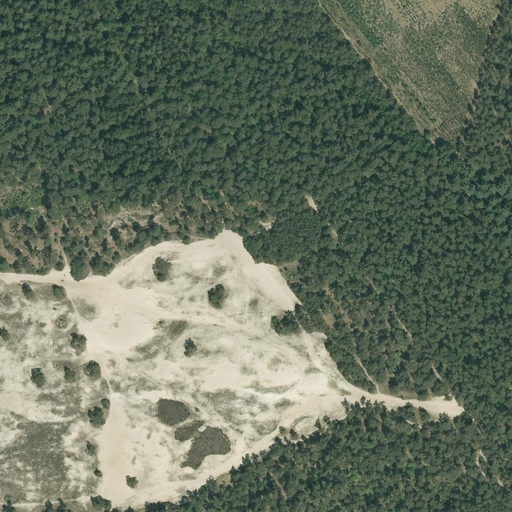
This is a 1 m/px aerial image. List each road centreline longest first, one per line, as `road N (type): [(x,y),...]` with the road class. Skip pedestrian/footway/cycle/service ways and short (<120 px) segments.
road 1 (track): [(249,117),(376,79),(437,151)]
road 2 (track): [(218,76),(0,125)]
road 3 (track): [(437,151),(315,208)]
